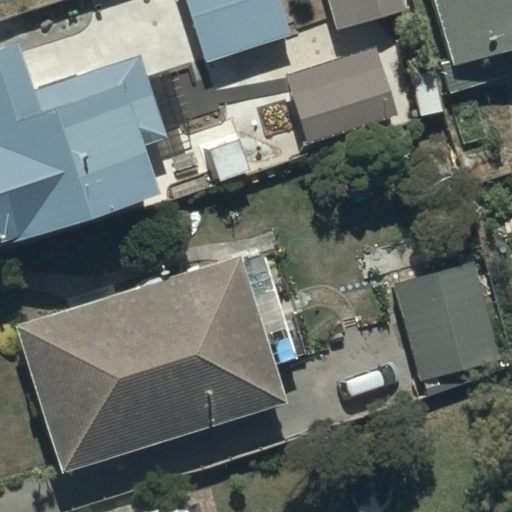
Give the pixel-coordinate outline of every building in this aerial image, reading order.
[(272,0),(177,0),(198,65),(285,37),(272,0)] [(394,0),(321,0),(329,27),(397,9),(394,0)] [(504,74),(498,52),(511,47),(511,0),(425,0),(445,66),(435,69),(442,92),(504,74)] [(19,93),(0,41),(0,40),(0,240),(142,190),(128,150),(159,139),(155,129),(181,120),(162,65),(137,74),(130,54),(19,93)] [(368,49),(277,75),(297,143),(388,117),(368,49)] [(229,253),(3,323),(50,475),(276,405),(229,253)] [(471,263),(388,284),(414,384),(421,383),(425,396),(484,381),(479,362),(495,358),(471,263)]
